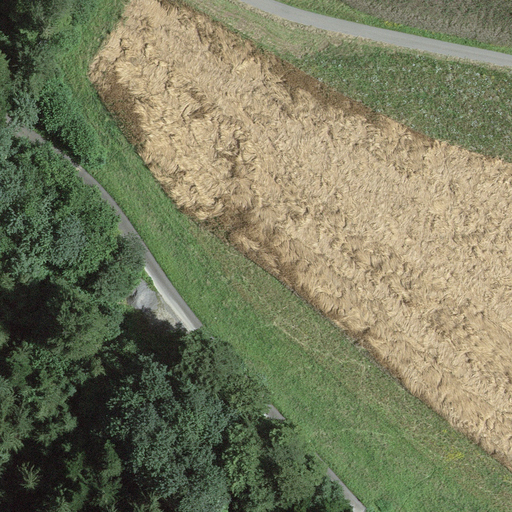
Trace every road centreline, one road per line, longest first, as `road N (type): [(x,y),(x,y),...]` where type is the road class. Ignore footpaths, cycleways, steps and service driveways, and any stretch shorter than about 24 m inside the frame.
road 1 (track): [(359,511),(171,304),(95,195),(0,123)]
road 2 (residential): [(511,60),(257,0)]
